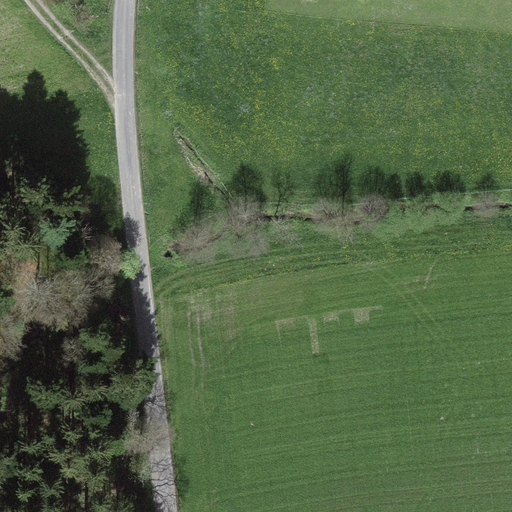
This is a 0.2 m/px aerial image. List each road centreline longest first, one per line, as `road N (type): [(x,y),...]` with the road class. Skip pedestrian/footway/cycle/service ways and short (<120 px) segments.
road 1 (unclassified): [(171,511),(132,201),(125,0)]
road 2 (track): [(124,101),(32,0)]
